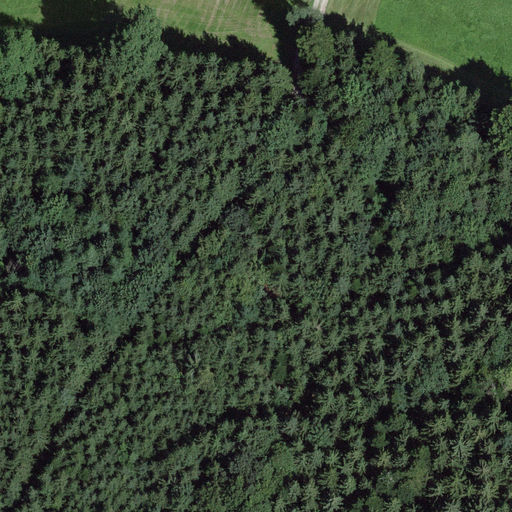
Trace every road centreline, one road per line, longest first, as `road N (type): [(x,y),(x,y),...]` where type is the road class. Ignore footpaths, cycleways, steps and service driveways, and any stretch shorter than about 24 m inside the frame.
road 1 (track): [(21,511),(121,354),(231,223),(302,100)]
road 2 (track): [(320,0),(296,87),(330,137),(421,211),(511,236)]
